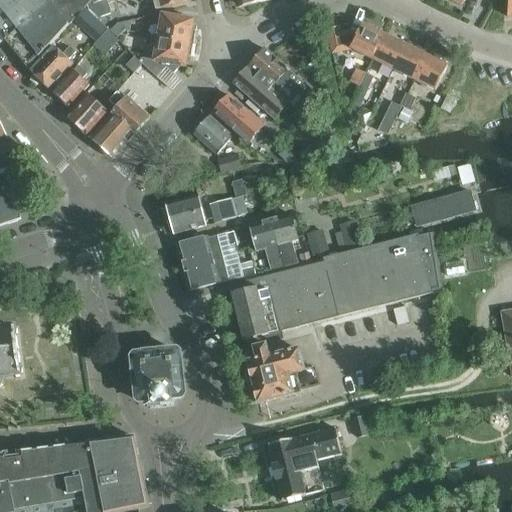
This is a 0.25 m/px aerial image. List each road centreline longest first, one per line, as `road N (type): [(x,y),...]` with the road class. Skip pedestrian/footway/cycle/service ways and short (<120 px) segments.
road 1 (tertiary): [(167,480),(207,412),(210,387),(202,357),(173,319),(135,239),(99,205)]
road 2 (tertiary): [(99,205),(95,236),(133,426)]
road 3 (residential): [(99,205),(222,62)]
road 4 (tertiary): [(99,205),(0,85)]
road 5 (residential): [(511,59),(388,0)]
road 6 (residential): [(0,439),(133,426)]
